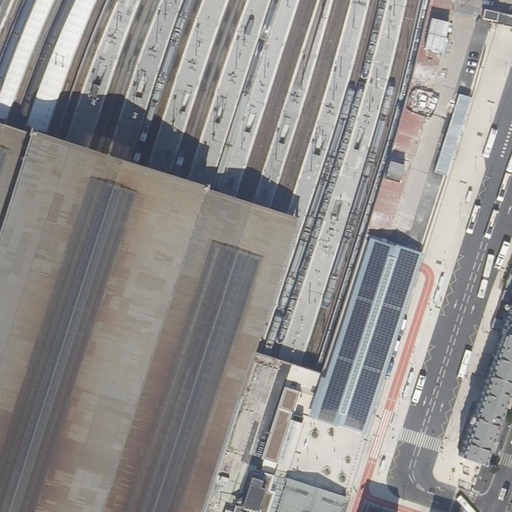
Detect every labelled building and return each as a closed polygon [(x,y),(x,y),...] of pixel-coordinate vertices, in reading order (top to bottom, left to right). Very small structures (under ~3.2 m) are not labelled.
[(511,14),(484,7),(481,17),(491,19),(490,21),(511,26),(511,14)] [(425,178),(440,183),(465,98),(448,93),(425,178)] [(0,120),(0,511),(203,511),(221,456),(254,352),(297,217),(205,187),(206,183),(201,181),(199,183),(62,139),(59,134),(42,129),(42,127),(34,125),(32,131),(0,120)] [(316,388),(308,413),(369,431),(376,406),(421,253),(360,236),(316,388)] [(511,302),(493,357),(476,404),(458,455),(482,463),(485,459),(491,442),(499,420),(501,413),(506,400),(510,388),(511,383),(511,302)] [(264,459),(278,464),(287,435),(291,425),(291,423),(294,414),(295,412),(296,409),(297,407),(297,405),(298,402),(300,396),(286,392),(277,418),(273,430),(264,459)] [(303,417),(294,414),(291,423),(300,426),(303,417)] [(264,470),(221,456),(203,511),(340,511),(345,498),(286,478),(275,511),(205,511),(207,508),(217,511),(220,502),(235,506),(233,511),(229,511),(225,510),(224,511),(268,511),(274,493),(269,491),(274,476),(263,473),(264,470)]
